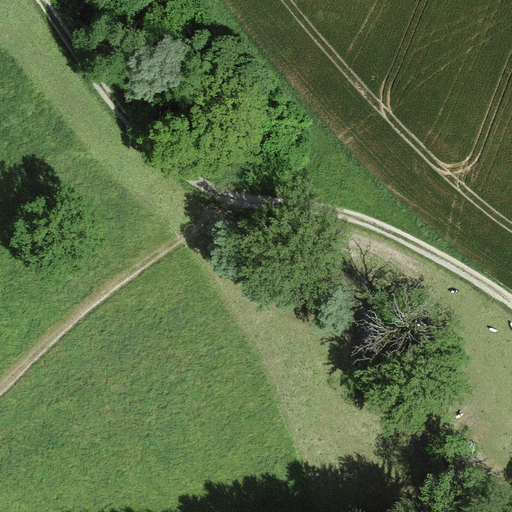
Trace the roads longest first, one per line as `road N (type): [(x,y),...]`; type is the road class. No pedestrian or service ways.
road 1 (track): [(511,301),(355,217),(228,195)]
road 2 (track): [(0,389),(95,300),(219,211),(228,195)]
road 3 (track): [(228,195),(137,130),(43,0)]
